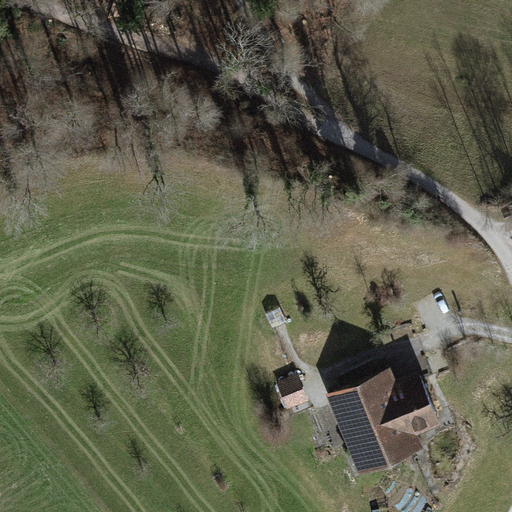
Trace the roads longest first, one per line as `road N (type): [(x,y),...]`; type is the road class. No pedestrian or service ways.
road 1 (track): [(24,0),(211,66),(349,140),(294,78),(242,0)]
road 2 (unclassified): [(511,270),(454,203),(349,140)]
